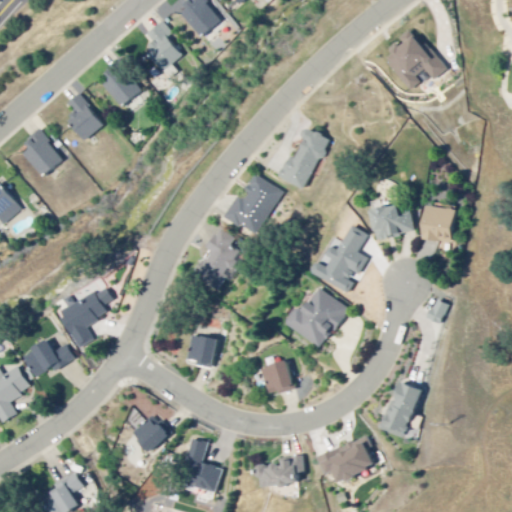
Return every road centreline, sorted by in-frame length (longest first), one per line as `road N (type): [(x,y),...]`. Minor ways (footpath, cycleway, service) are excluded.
road 1 (residential): [(403,0),(287,103),(227,173),(182,234),(115,375),(68,424),(0,470)]
road 2 (residential): [(126,359),(226,421),(301,426),(337,412),(376,376),(409,283)]
road 3 (residential): [(149,0),(0,131)]
